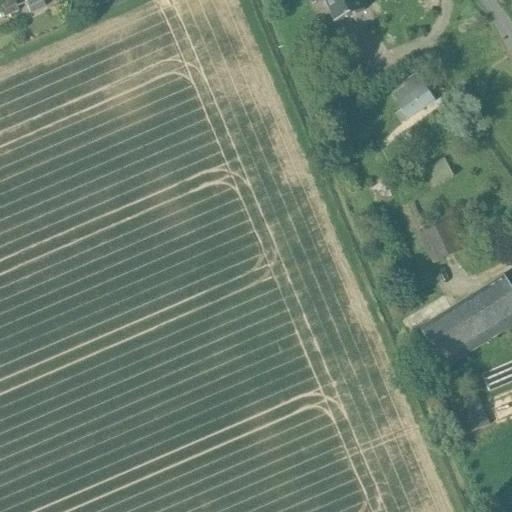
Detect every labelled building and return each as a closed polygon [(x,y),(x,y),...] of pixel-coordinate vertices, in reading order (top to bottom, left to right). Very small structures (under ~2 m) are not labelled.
[(17,11),(12,0),(0,0),(0,12),(2,17),(17,11)] [(22,0),(29,13),(43,7),(41,1),(42,0),(22,0)] [(334,22),(334,23),(365,10),(364,9),(359,0),(325,0),(335,22),(334,22)] [(317,103),(352,84),(343,66),(308,86),(317,103)] [(402,124),(435,101),(417,74),(403,84),(405,87),(392,96),(402,110),(396,115),(402,124)] [(454,177),(445,159),(423,170),(432,188),(454,177)] [(464,250),(450,221),(421,235),(434,263),(464,250)] [(446,368),(511,327),(511,288),(511,289),(504,277),(421,329),(446,368)] [(465,436),(490,425),(478,397),(453,408),(465,436)]
